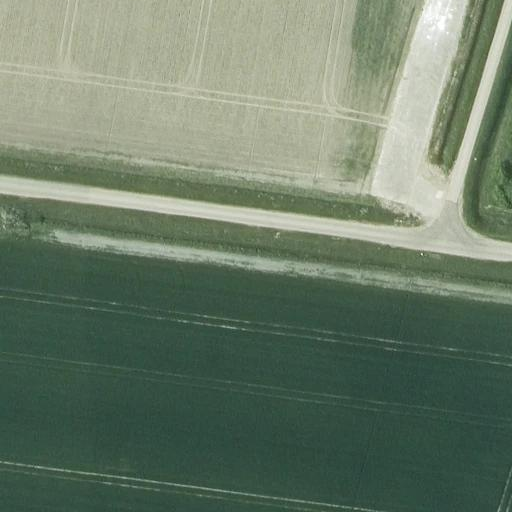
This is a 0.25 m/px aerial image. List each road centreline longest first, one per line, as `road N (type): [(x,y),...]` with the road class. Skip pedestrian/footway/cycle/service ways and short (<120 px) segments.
road 1 (unclassified): [(439,243),(0,185)]
road 2 (unclassified): [(439,243),(509,0)]
